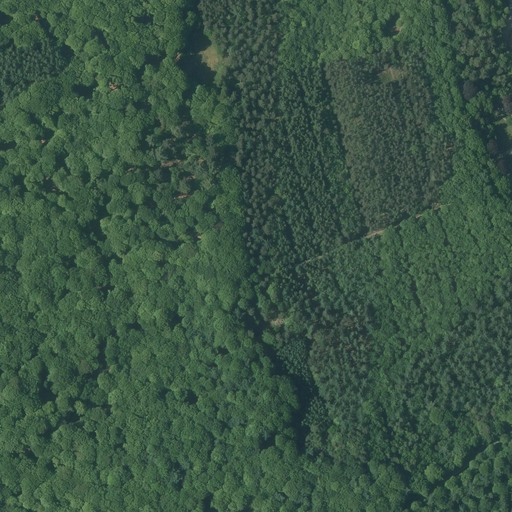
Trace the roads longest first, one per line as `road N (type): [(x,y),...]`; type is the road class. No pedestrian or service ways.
road 1 (track): [(0,372),(492,187)]
road 2 (track): [(281,0),(269,272)]
road 3 (tertiary): [(511,200),(471,117),(444,0)]
road 4 (tertiary): [(409,511),(511,423)]
